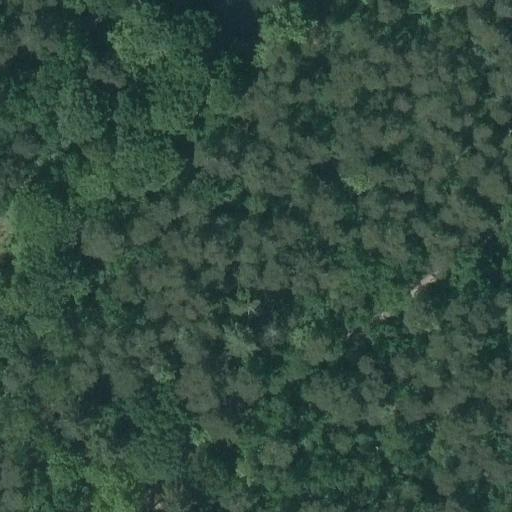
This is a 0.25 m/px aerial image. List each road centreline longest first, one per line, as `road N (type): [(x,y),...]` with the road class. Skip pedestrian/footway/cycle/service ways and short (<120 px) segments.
road 1 (track): [(349,340),(123,511)]
road 2 (track): [(511,221),(349,340)]
